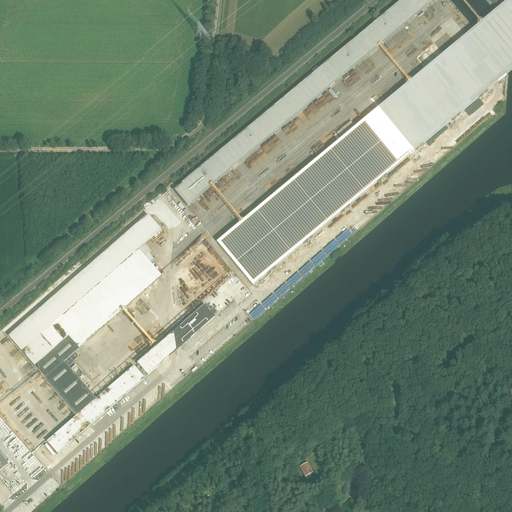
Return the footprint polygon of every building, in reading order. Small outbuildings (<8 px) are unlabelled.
[(403,0),(174,191),(187,207),(434,0),(403,0)] [(511,0),(508,0),(217,243),(253,286),(511,70),(511,0)] [(449,31),(453,36),(462,29),(452,18),(440,28),(444,32),(446,31),(448,33),(449,31)] [(402,29),(378,50),(381,54),(386,50),(390,54),(399,46),(400,48),(406,43),(404,40),(408,36),(410,39),(414,36),(408,29),(405,32),(402,29)] [(430,37),(434,40),(439,32),(437,30),(435,32),(433,35),(428,31),(429,30),(427,29),(423,34),(429,38),(430,37)] [(429,48),(423,55),(427,59),(433,53),(429,48)] [(418,66),(424,63),(420,57),(415,61),(418,66)] [(388,90),(393,86),(389,81),(384,85),(388,90)] [(404,163),(394,172),(397,175),(407,166),(404,163)] [(57,454),(144,378),(134,366),(96,399),(84,385),(89,381),(75,365),(71,370),(68,366),(79,357),(75,353),(79,349),(162,277),(138,250),(161,230),(147,215),(8,337),(17,347),(66,403),(74,413),(71,416),(71,417),(69,419),(71,421),(47,442),(57,454)] [(347,230),(336,239),(341,245),(352,235),(347,230)] [(329,256),(340,246),(335,241),(324,250),(329,256)] [(312,261),(316,266),(327,257),(323,251),(312,261)] [(304,277),(315,267),(310,262),(299,272),(304,277)] [(186,277),(190,282),(195,278),(191,273),(186,277)] [(292,288),(303,278),(298,273),(287,282),(292,288)] [(279,298),(290,289),(286,283),(275,293),(279,298)] [(193,290),(189,294),(194,298),(198,294),(193,290)] [(273,294),(262,304),(267,309),(278,300),(273,294)] [(158,344),(136,363),(138,365),(145,373),(147,376),(169,357),(176,351),(183,344),(187,341),(194,335),(201,329),(207,324),(215,317),(213,315),(215,313),(216,313),(213,308),(211,307),(210,308),(208,309),(204,304),(193,314),(191,315),(183,323),(173,331),(158,344)] [(261,305),(250,315),(255,320),(266,311),(261,305)] [(20,363),(24,359),(20,356),(23,354),(20,352),(14,358),(20,363)] [(154,405),(155,391),(153,391),(134,407),(139,412),(141,413),(143,415),(154,405)] [(0,471),(8,465),(5,461),(8,459),(0,448),(0,471)] [(300,467),(305,477),(314,473),(308,463),(300,467)] [(350,488),(353,488),(351,478),(343,479),(344,483),(346,482),(347,487),(350,486),(350,488)]
